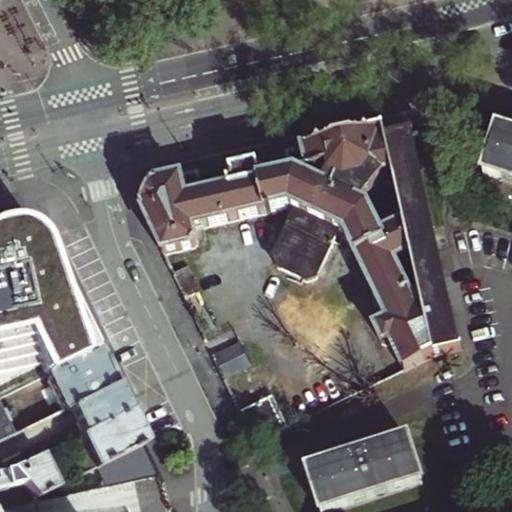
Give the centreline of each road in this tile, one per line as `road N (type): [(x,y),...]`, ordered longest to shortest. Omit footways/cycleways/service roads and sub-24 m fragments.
road 1 (secondary): [(511,1),(84,97)]
road 2 (secondary): [(94,139),(399,71),(511,37)]
road 3 (residential): [(94,139),(114,238),(204,432),(214,511)]
